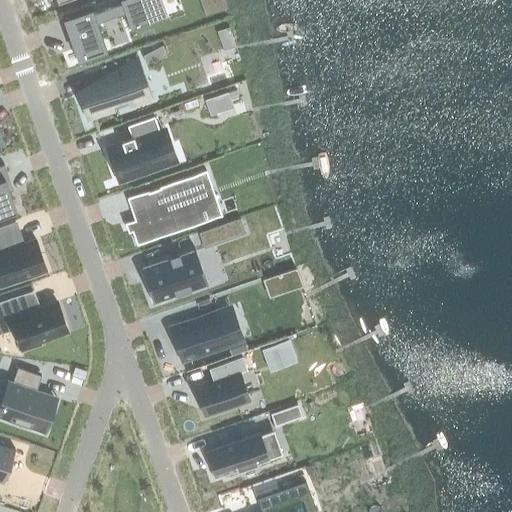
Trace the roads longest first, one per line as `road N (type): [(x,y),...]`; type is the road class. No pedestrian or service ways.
road 1 (residential): [(0,1),(121,352)]
road 2 (residential): [(121,352),(177,511)]
road 3 (residential): [(121,352),(68,511)]
